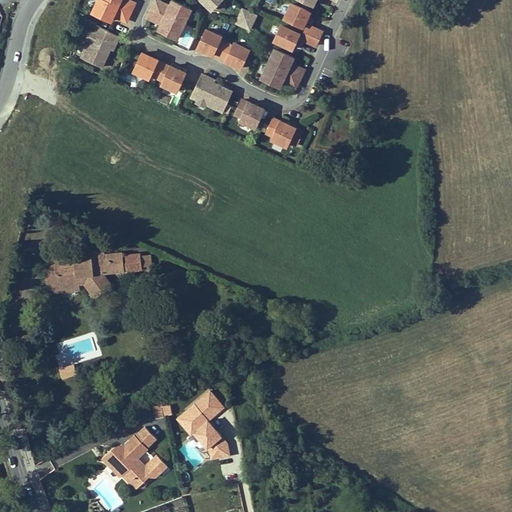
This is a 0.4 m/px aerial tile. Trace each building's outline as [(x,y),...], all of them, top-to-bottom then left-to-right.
[(106,0),(97,0),(92,11),(110,20),(113,14),(114,12),(128,18),(131,11),(106,0)] [(106,0),(131,11),(134,5),(123,0),(106,0)] [(173,0),(171,0),(169,5),(168,8),(155,1),(152,8),(184,23),(190,8),(173,0)] [(199,0),(210,10),(220,0),(199,0)] [(292,3),(285,18),(303,26),(305,22),(307,18),(310,11),(292,3)] [(184,23),(152,8),(149,14),(162,21),(161,23),(158,29),(177,37),(184,23)] [(242,8),(235,23),(249,30),(256,15),(242,8)] [(127,20),(128,18),(114,12),(113,14),(127,20)] [(149,14),(148,17),(161,23),(162,21),(149,14)] [(275,39),(293,48),(296,41),(298,37),(300,33),(282,24),(275,39)] [(305,31),(319,38),(323,31),(309,25),(308,24),(305,31)] [(94,43),(86,59),(106,68),(116,48),(118,43),(120,44),(124,37),(101,26),(98,32),(94,43)] [(214,54),(220,57),(226,43),(220,40),(222,36),(207,29),(198,47),(213,55),(214,54)] [(90,41),(94,43),(98,32),(94,30),(90,41)] [(303,39),(316,45),(319,38),(305,31),(301,38),(303,39)] [(226,43),(220,57),(226,59),(226,60),(240,67),(249,49),(234,42),(232,45),(226,43)] [(276,49),(269,63),(301,78),(304,71),(290,65),(291,63),(294,57),(276,49)] [(151,74),(157,76),(164,62),(158,60),(158,59),(143,52),(135,70),(150,77),(151,74)] [(170,65),(164,62),(157,76),(163,79),(162,83),(177,90),(185,71),(170,64),(170,65)] [(301,78),(269,63),(262,78),(280,86),(283,81),(284,78),(298,85),(301,78)] [(290,65),(304,71),(305,69),(291,63),(290,65)] [(201,73),(191,96),(197,99),(207,104),(223,111),(232,91),(212,81),(207,79),(209,77),(201,73)] [(284,78),(283,81),(296,87),(298,85),(284,78)] [(207,104),(197,99),(195,103),(205,107),(207,104)] [(249,103),(243,100),(236,114),(242,117),(241,120),(256,127),(264,109),(249,102),(249,103)] [(280,121),(274,119),(268,133),(274,136),(272,140),(287,147),(289,143),(295,146),(301,132),(295,129),(281,121),(280,121)] [(56,260),(57,270),(58,281),(77,279),(77,275),(83,274),(84,282),(96,297),(112,285),(102,273),(142,269),(140,253),(123,255),(123,251),(108,253),(109,261),(106,261),(105,253),(104,248),(91,250),(91,254),(92,261),(75,263),(74,258),(56,260)] [(75,263),(92,261),(91,254),(74,256),(74,258),(75,263)] [(50,288),(59,287),(58,281),(57,270),(49,271),(50,288)] [(73,366),(61,369),(64,379),(76,375),(73,366)] [(211,388),(175,416),(191,436),(195,433),(216,460),(232,448),(209,418),(225,406),(211,388)] [(155,417),(172,415),(171,403),(153,404),(155,417)] [(157,437),(146,426),(137,435),(136,434),(125,444),(122,447),(124,449),(121,452),(115,445),(108,452),(118,462),(115,465),(123,474),(131,482),(132,481),(138,488),(147,482),(145,479),(153,472),(138,457),(149,447),(148,446),(157,437)] [(125,444),(115,445),(121,452),(124,449),(122,447),(125,444)] [(118,462),(108,452),(103,456),(121,476),(123,474),(115,465),(118,462)]
